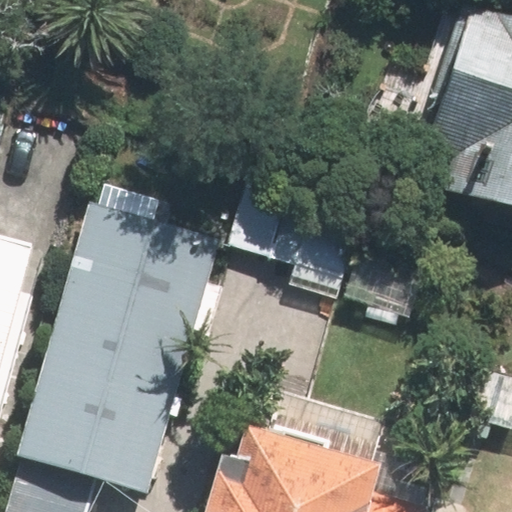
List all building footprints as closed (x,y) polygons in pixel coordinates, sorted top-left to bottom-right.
[(511,37),(450,18),(406,160),(442,172),(429,213),(511,238),(511,37)] [(0,173),(13,112),(0,109),(0,173)] [(211,244),(84,208),(9,474),(136,509),(211,244)] [(355,246),(225,208),(213,251),(285,272),(279,294),(336,311),(355,246)] [(0,465),(45,293),(25,288),(35,249),(0,239),(0,465)] [(484,446),(486,437),(511,444),(511,384),(457,371),(443,426),(452,429),(450,437),(484,446)] [(414,511),(416,505),(222,446),(205,504),(184,498),(180,511),(414,511)]
